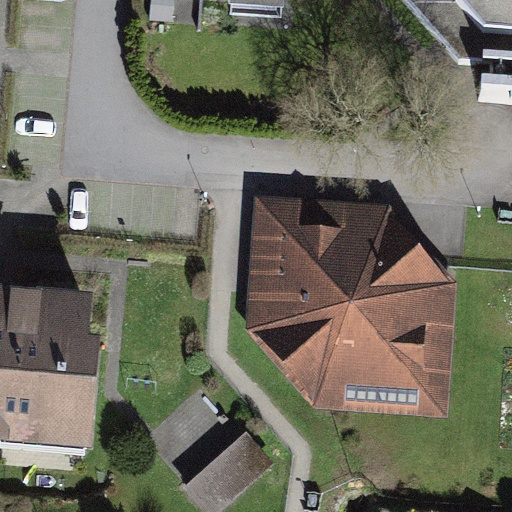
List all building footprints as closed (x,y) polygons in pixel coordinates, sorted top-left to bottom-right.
[(198,0),(199,1),(231,2),(229,31),(296,34),(297,0),(198,0)] [(511,0),(404,0),(464,74),(511,75),(511,89),(485,88),(485,113),(511,113),(511,0)] [(398,216),(258,210),(248,350),(314,423),(449,432),(460,309),(398,216)] [(0,305),(0,461),(88,467),(98,312),(0,305)] [(249,441),(185,498),(197,511),(227,511),(275,470),(249,441)]
